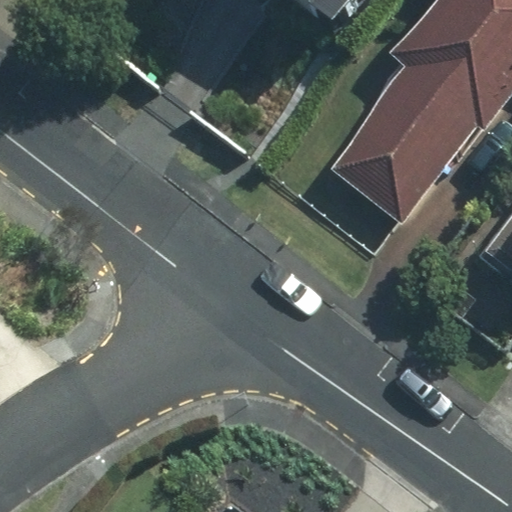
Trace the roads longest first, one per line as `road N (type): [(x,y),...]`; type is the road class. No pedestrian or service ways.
road 1 (residential): [(511,510),(227,292)]
road 2 (residential): [(227,292),(0,115)]
road 3 (residential): [(0,464),(227,292)]
